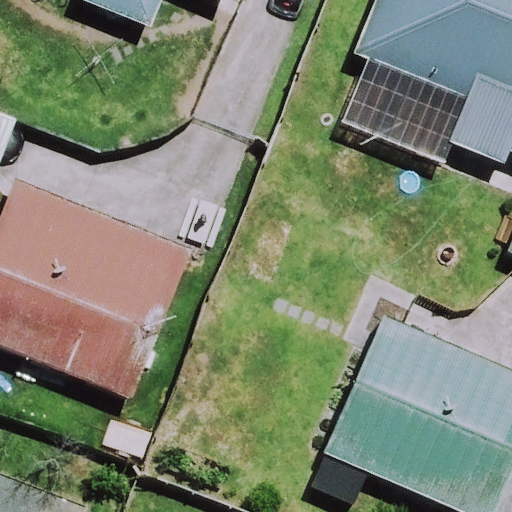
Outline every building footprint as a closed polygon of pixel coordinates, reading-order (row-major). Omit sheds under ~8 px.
[(76,0),(73,9),(142,36),(155,0),(197,0),(212,6),(214,0),(76,0)] [(511,0),(375,0),(351,63),(463,107),(447,150),(511,174),(511,0)] [(0,123),(0,163),(14,129),(0,123)] [(201,274),(11,194),(0,220),(0,356),(142,416),(201,274)] [(511,511),(511,381),(376,326),(320,462),(441,511),(511,511)]
